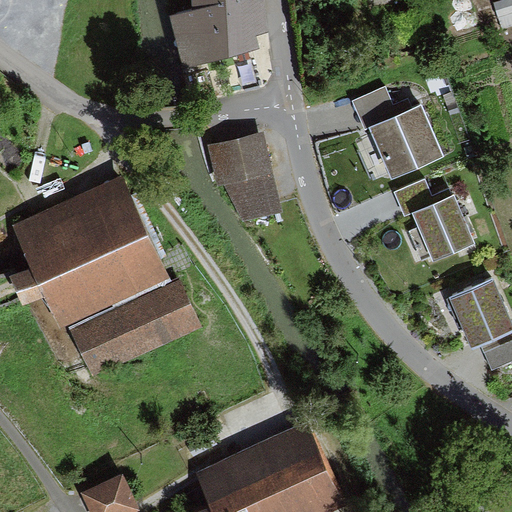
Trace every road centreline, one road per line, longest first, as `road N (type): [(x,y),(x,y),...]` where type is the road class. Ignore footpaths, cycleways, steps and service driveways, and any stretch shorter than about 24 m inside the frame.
road 1 (residential): [(276,0),(314,208),(381,319),(434,376),(511,432)]
road 2 (track): [(104,125),(260,341),(281,410)]
road 3 (residential): [(0,53),(104,125)]
